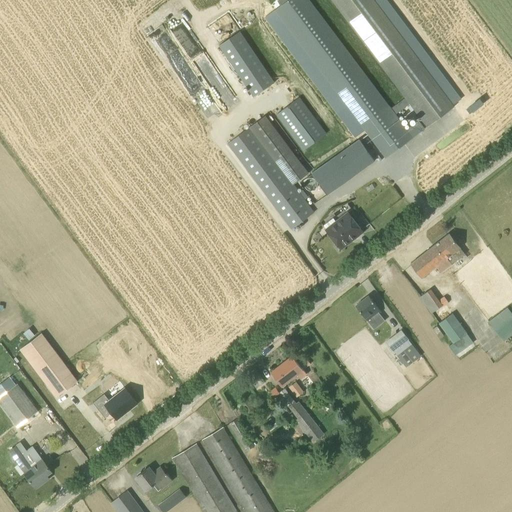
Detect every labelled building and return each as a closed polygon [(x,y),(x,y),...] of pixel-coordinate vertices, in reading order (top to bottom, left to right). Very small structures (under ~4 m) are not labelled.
[(309,0),(287,0),(275,9),(386,158),(424,129),(417,121),(406,129),(395,114),(391,108),(309,0)] [(454,106),(374,0),(332,0),(406,97),(391,108),(395,114),(410,103),(427,126),(454,106)] [(262,97),(259,93),(274,83),(239,32),(218,46),(253,97),(254,97),(257,100),(262,97)] [(180,68),(183,64),(180,62),(182,59),(178,57),(174,64),(180,68)] [(195,77),(187,84),(192,91),(200,84),(195,77)] [(298,98),(276,115),(303,151),(325,134),(298,98)] [(265,115),(249,128),(293,185),(309,173),(265,115)] [(293,185),(249,128),(227,144),(292,229),(314,213),(293,185)] [(360,139),(312,173),(327,195),(375,161),(360,139)] [(349,214),(327,231),(340,248),(362,231),(349,214)] [(451,264),(447,258),(450,255),(452,257),(454,255),(458,260),(465,254),(450,235),(449,234),(436,244),(411,264),(421,277),(436,266),(441,272),(450,265),(451,264)] [(420,297),(432,313),(442,306),(430,289),(420,297)] [(358,304),(356,306),(368,321),(380,312),(376,308),(378,306),(369,296),(362,302),(361,301),(358,303),(358,304)] [(511,315),(505,308),(487,322),(503,342),(511,335),(511,315)] [(452,314),(440,323),(461,352),(473,343),(452,314)] [(395,333),(398,337),(389,345),(394,350),(408,338),(400,329),(395,333)] [(57,397),(78,381),(42,333),(21,348),(57,397)] [(421,356),(412,344),(397,356),(406,367),(421,356)] [(282,386),(297,374),(300,378),(306,374),(292,356),(271,372),(282,386)] [(0,394),(0,417),(11,432),(18,427),(20,430),(28,424),(25,421),(38,412),(17,384),(1,396),(0,394)] [(274,396),(279,393),(276,387),(270,391),(274,396)] [(279,393),(279,394),(290,408),(296,403),(285,388),(279,393)] [(112,413),(117,419),(137,403),(126,389),(110,401),(105,396),(95,404),(105,418),(112,413)] [(255,410),(248,399),(241,404),(248,414),(255,410)] [(313,442),(324,434),(298,401),(296,403),(290,408),(299,418),(296,420),(313,442)] [(237,419),(230,423),(247,452),(254,447),(237,419)] [(202,440),(245,511),(274,511),(223,427),(202,440)] [(172,458),(205,511),(237,511),(196,443),(172,458)] [(51,471),(47,466),(43,460),(42,461),(38,456),(28,464),(15,446),(9,451),(25,473),(36,488),(49,478),(47,475),(51,471)] [(147,490),(158,481),(162,487),(172,480),(166,473),(165,473),(161,467),(152,474),(147,468),(137,476),(147,490)] [(181,489),(159,506),(163,511),(165,511),(187,496),(181,489)] [(118,511),(143,511),(127,490),(111,502),(118,511)]
